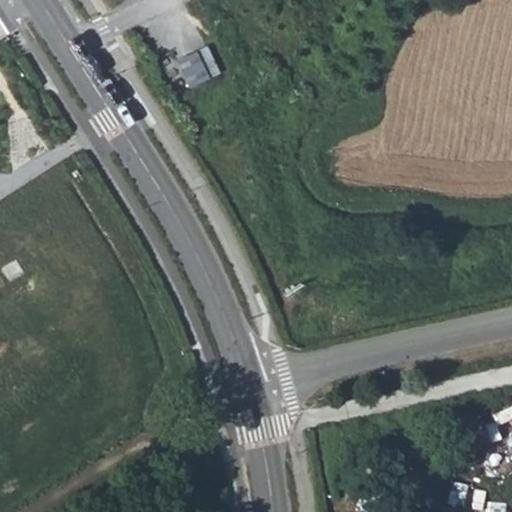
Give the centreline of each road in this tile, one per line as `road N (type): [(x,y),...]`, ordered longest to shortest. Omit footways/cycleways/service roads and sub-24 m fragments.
road 1 (tertiary): [(248,384),(199,251),(69,45)]
road 2 (unclassified): [(248,384),(511,321)]
road 3 (tertiary): [(276,511),(248,384)]
